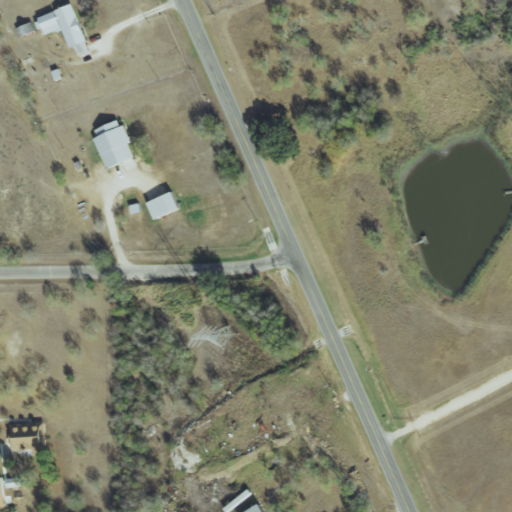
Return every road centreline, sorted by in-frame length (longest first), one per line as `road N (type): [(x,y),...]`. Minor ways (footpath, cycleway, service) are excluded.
road 1 (secondary): [(184,0),(410,511)]
road 2 (residential): [(0,273),(260,267),(297,253)]
